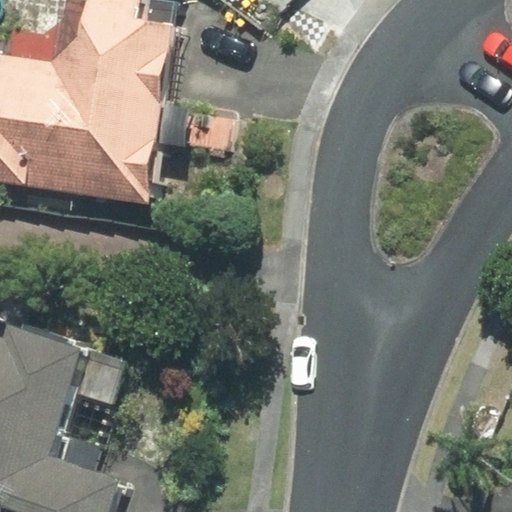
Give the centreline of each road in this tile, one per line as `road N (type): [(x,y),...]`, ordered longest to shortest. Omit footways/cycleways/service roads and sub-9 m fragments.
road 1 (residential): [(361,417),(350,271),(362,130),(387,76),(452,0)]
road 2 (residential): [(511,183),(361,417)]
